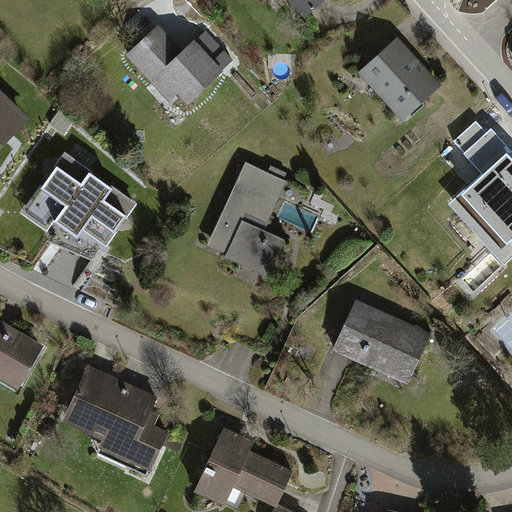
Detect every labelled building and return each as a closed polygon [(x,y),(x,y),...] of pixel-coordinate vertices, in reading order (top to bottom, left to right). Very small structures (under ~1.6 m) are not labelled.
[(291,0),(305,15),(321,0),(291,0)] [(160,22),(126,52),(172,101),(185,89),(193,98),(226,67),(198,36),(185,49),(160,22)] [(440,83),(401,38),(364,69),(402,115),(440,83)] [(0,88),(0,149),(31,115),(0,88)] [(102,248),(138,198),(62,145),(27,195),(102,248)] [(511,155),(506,149),(457,195),(485,226),(494,217),(511,236),(511,155)] [(291,179),(249,160),(211,243),(273,271),(287,238),(268,230),(291,179)] [(412,382),(434,329),(357,297),(335,350),(412,382)] [(0,376),(21,387),(46,340),(0,315),(0,376)] [(160,392),(89,363),(65,420),(104,436),(100,447),(152,469),(168,429),(149,421),(160,392)] [(254,443),(225,429),(194,494),(224,508),(233,489),(275,509),(277,503),(292,472),(250,452),(254,443)] [(275,509),(273,511),(296,511),(277,503),(275,509)]
